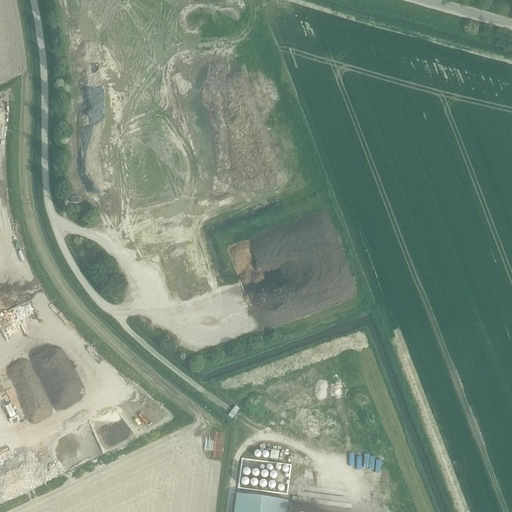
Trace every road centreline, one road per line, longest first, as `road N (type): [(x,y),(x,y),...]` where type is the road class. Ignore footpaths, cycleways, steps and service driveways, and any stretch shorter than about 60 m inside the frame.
road 1 (unclassified): [(233,412),(132,335),(65,254),(45,189),(45,94),(32,0)]
road 2 (track): [(53,223),(113,241),(166,311),(283,275)]
road 3 (track): [(217,299),(192,226),(282,188)]
